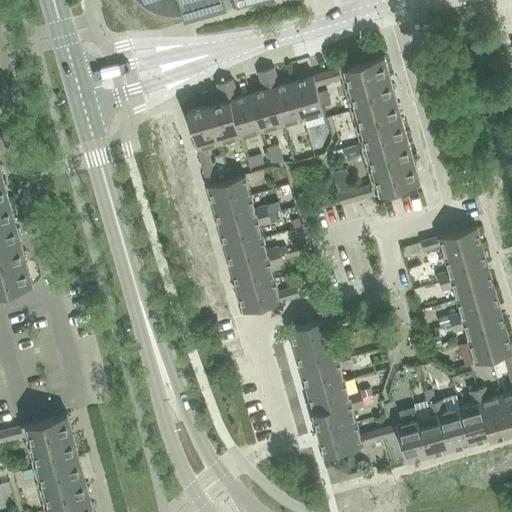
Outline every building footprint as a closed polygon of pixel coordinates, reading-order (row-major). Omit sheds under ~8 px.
[(183,15),(185,19),(228,7),(225,0),(138,0),(141,3),(143,5),(146,7),(149,8),(151,10),(154,11),(156,12),(161,13),(166,14),(170,15),(174,15),(179,15),(183,15)] [(335,79),(347,75),(357,108),(396,97),(384,55),(332,69),(335,79)] [(266,69),(269,81),(277,79),(274,67),(266,69)] [(269,81),(266,69),(258,71),(262,83),(269,81)] [(335,79),(332,69),(292,81),(302,118),(324,112),(321,103),(318,93),(316,84),(335,79)] [(224,81),(228,93),(236,91),(232,79),(224,81)] [(228,93),(224,81),(217,83),(220,95),(228,93)] [(271,87),(282,124),(302,118),(292,81),(271,87)] [(271,87),(250,93),(261,130),(282,124),(271,87)] [(328,90),(318,93),(321,103),(331,101),(328,90)] [(240,136),(261,130),(250,93),(230,99),(240,136)] [(363,151),(408,139),(396,97),(357,108),(366,141),(360,143),(363,151)] [(230,99),(209,105),(219,142),(240,136),(230,99)] [(219,142),(209,105),(187,111),(198,148),(219,142)] [(408,139),(363,151),(365,160),(371,159),(378,183),(363,187),(365,197),(420,181),(408,139)] [(279,143),(267,146),(271,161),(284,162),(279,143)] [(359,144),(346,148),(348,156),(361,152),(359,144)] [(211,162),(208,151),(200,154),(203,166),(212,164),(211,162)] [(261,154),(248,157),(251,167),(264,163),(261,154)] [(216,161),(211,162),(212,164),(214,173),(215,176),(217,182),(229,178),(222,155),(215,157),(216,161)] [(0,163),(0,202),(10,200),(0,163)] [(229,178),(217,182),(215,176),(214,173),(212,164),(203,166),(214,206),(251,195),(245,174),(229,178)] [(348,169),(333,173),(340,193),(351,190),(354,189),(348,169)] [(351,190),(354,200),(365,197),(363,187),(355,189),(354,189),(351,190)] [(354,200),(351,190),(340,193),(339,194),(342,203),(354,200)] [(220,226),(269,213),(267,205),(255,208),(251,195),(214,206),(220,226)] [(10,200),(0,202),(0,247),(21,242),(10,200)] [(226,247),(263,237),(259,224),(271,220),(269,213),(220,226),(226,247)] [(424,249),(442,244),(446,257),(482,247),(476,225),(422,241),(424,249)] [(232,268),(281,254),(279,246),(267,250),(263,237),(226,247),(232,268)] [(0,293),(33,284),(21,242),(0,247),(0,293)] [(488,268),(482,247),(446,257),(449,270),(438,274),(440,281),(488,268)] [(412,255),(416,268),(438,262),(435,249),(412,255)] [(238,289),(275,278),(271,265),(283,262),(281,254),(232,268),(238,289)] [(458,299),(494,288),(488,268),(440,281),(442,289),(454,286),(458,299)] [(238,289),(244,310),(281,300),(275,278),(238,289)] [(285,290),(287,298),(299,295),(297,286),(285,290)] [(494,288),(458,299),(461,312),(450,315),(452,323),(500,309),(494,288)] [(500,309),(452,323),(453,327),(454,331),(466,327),(469,340),(506,330),(500,309)] [(345,311),(333,315),(335,323),(347,320),(345,311)] [(444,325),(452,323),(450,315),(439,318),(441,326),(444,325)] [(290,327),(296,349),(333,338),(327,317),(290,327)] [(509,372),(511,371),(511,350),(506,330),(469,340),(476,362),(504,354),(509,372)] [(439,335),(430,338),(433,347),(442,344),(439,335)] [(302,369),(351,356),(348,348),(337,351),(333,338),(296,349),(302,369)] [(308,390),(345,380),(341,367),(353,363),(351,356),(302,369),(308,390)] [(314,411),(362,397),(360,389),(348,393),(345,380),(308,390),(314,411)] [(371,386),(360,389),(362,397),(371,395),(373,394),(371,386)] [(511,431),(501,394),(488,398),(485,386),(477,388),(491,437),(511,431)] [(491,437),(477,388),(469,390),(473,402),(460,406),(470,443),(491,437)] [(511,431),(511,430),(511,390),(501,394),(511,431)] [(433,391),(425,393),(427,400),(428,401),(435,399),(433,391)] [(320,432),(357,421),(353,408),(365,405),(362,397),(314,411),(320,432)] [(470,443),(460,406),(447,410),(443,398),(436,400),(450,449),(470,443)] [(450,449),(436,400),(428,402),(431,414),(418,418),(429,455),(450,449)] [(34,468),(79,455),(67,413),(22,425),(25,435),(31,433),(37,457),(32,459),(34,468)] [(429,455),(418,418),(397,424),(399,432),(407,461),(429,455)] [(360,434),(357,421),(320,432),(326,453),(363,443),(360,434)] [(393,425),(391,426),(393,434),(396,433),(399,432),(397,424),(393,425)] [(25,435),(22,425),(16,427),(12,428),(14,437),(25,435)] [(378,429),(381,438),(393,434),(391,426),(378,429)] [(14,437),(12,428),(1,431),(4,440),(14,437)] [(381,438),(378,429),(366,433),(368,441),(381,438)] [(368,441),(366,433),(363,434),(360,434),(363,443),(365,442),(368,441)] [(42,475),(51,508),(90,497),(79,455),(34,468),(36,475),(36,476),(42,475)] [(34,468),(23,470),(25,478),(36,475),(34,468)] [(23,504),(25,511),(49,511),(45,497),(23,504)] [(94,511),(90,497),(51,508),(52,511),(94,511)]
